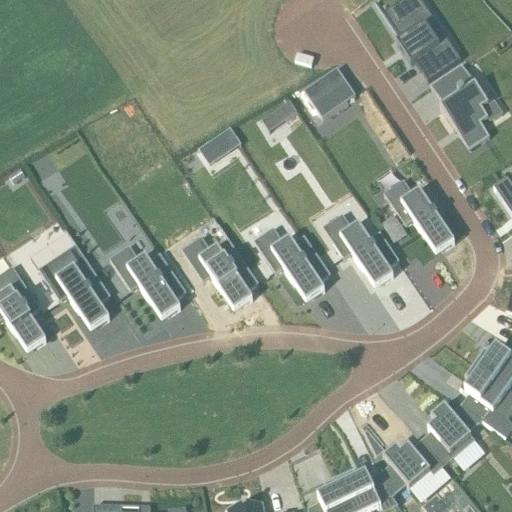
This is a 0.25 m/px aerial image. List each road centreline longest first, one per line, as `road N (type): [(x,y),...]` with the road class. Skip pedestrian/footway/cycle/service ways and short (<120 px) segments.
road 1 (residential): [(309,27),(375,82),(484,248),(484,277),(474,294),(428,335),(389,355)]
road 2 (residential): [(389,355),(300,436),(222,471),(33,474)]
road 3 (residential): [(31,396),(180,353),(260,341),(389,355)]
